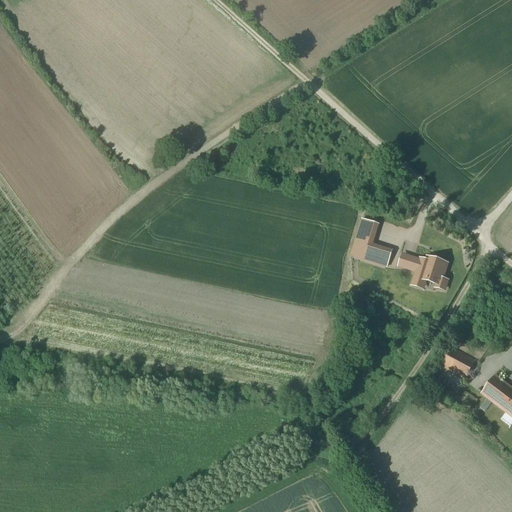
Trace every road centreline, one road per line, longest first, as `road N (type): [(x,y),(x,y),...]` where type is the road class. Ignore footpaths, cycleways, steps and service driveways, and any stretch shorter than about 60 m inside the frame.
road 1 (unclassified): [(479,234),(217,0)]
road 2 (unclassified): [(492,251),(407,383)]
road 3 (track): [(407,383),(364,435),(346,446),(313,442)]
